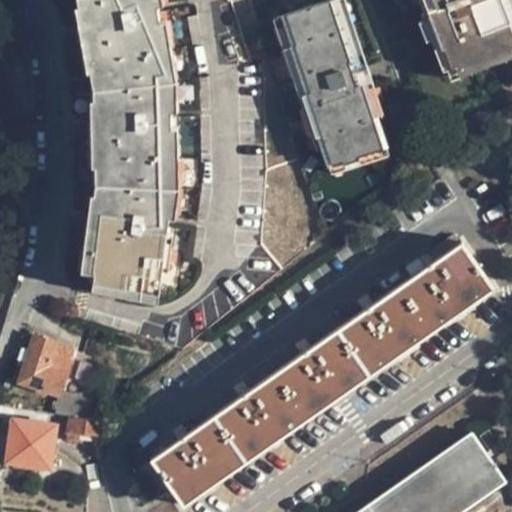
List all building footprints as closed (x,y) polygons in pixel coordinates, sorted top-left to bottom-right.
[(88,0),(103,90),(107,187),(93,282),(159,290),(171,186),(172,82),(154,0),(88,0)] [(363,83),(332,0),(324,0),(282,15),(331,162),(382,145),(363,83)] [(345,0),(332,0),(363,83),(371,80),(345,0)] [(418,0),(423,14),(428,12),(423,0),(418,0)] [(423,0),(428,12),(423,14),(422,15),(424,20),(431,39),(443,70),(447,70),(474,59),(493,52),(511,44),(511,10),(508,0),(423,0)] [(426,40),(431,39),(424,20),(419,23),(426,40)] [(267,56),(262,41),(246,47),(251,61),(267,56)] [(511,55),(511,44),(493,52),(497,62),(511,55)] [(474,59),(478,69),(497,62),(493,52),(474,59)] [(451,80),(478,69),(474,59),(447,70),(451,80)] [(472,101),(461,105),(464,111),(475,107),(472,101)] [(153,460),(139,469),(156,495),(171,485),(184,504),(495,287),(461,240),(423,267),(416,259),(408,266),(413,274),(375,301),(368,293),(358,301),(363,309),(311,345),(304,338),(295,344),(301,353),(248,389),(242,381),(234,388),(239,395),(189,431),(183,423),(174,429),(179,438),(153,456),(153,460)] [(75,346),(32,331),(28,346),(25,346),(20,364),(22,365),(18,379),(59,392),(75,346)] [(63,390),(56,413),(69,415),(102,420),(102,412),(100,376),(83,378),(84,391),(74,391),(63,390)] [(68,430),(102,435),(102,420),(69,415),(68,430)] [(52,467),(53,465),(53,461),(57,460),(59,448),(54,448),(54,444),(60,444),(61,437),(61,431),(57,431),(57,422),(13,416),(6,461),(52,467)] [(461,511),(508,481),(471,432),(354,511),(461,511)] [(53,465),(63,465),(67,438),(61,437),(60,444),(54,444),(54,448),(59,448),(57,460),(53,461),(53,465)] [(78,453),(79,440),(67,438),(63,465),(76,467),(78,453)] [(95,443),(79,440),(78,453),(95,455),(95,443)] [(105,478),(102,466),(91,470),(93,477),(105,478)] [(112,511),(105,478),(93,477),(101,511),(112,511)]
